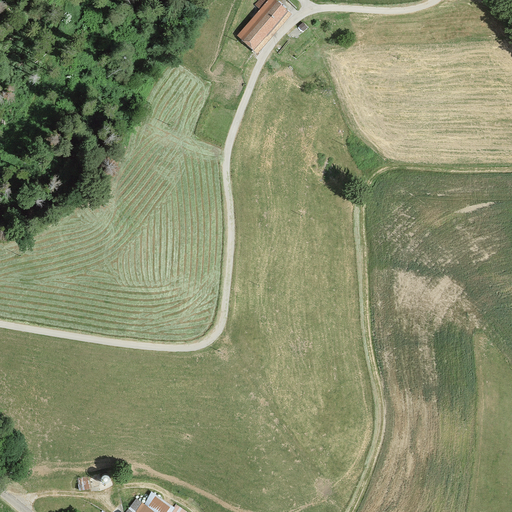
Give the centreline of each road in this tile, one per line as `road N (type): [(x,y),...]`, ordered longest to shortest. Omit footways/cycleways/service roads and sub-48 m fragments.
road 1 (track): [(0,321),(108,340),(205,340),(226,295),(232,136),(271,43),(318,6),(384,9),(433,0)]
road 2 (track): [(350,511),(380,434),(365,325),(362,207),(371,175),(390,166),(511,168)]
